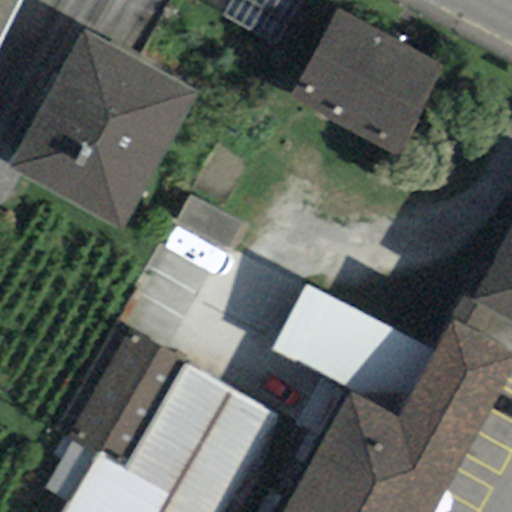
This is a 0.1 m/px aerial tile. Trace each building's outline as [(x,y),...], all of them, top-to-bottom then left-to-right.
[(404,127),(437,63),(337,11),(304,76),(404,127)] [(175,88),(88,39),(21,155),(108,205),(175,88)] [(511,242),(489,286),(511,297),(511,242)] [(288,511),(406,511),(501,342),(410,293),(288,511)] [(53,511),(210,511),(271,407),(152,340),(53,511)]
